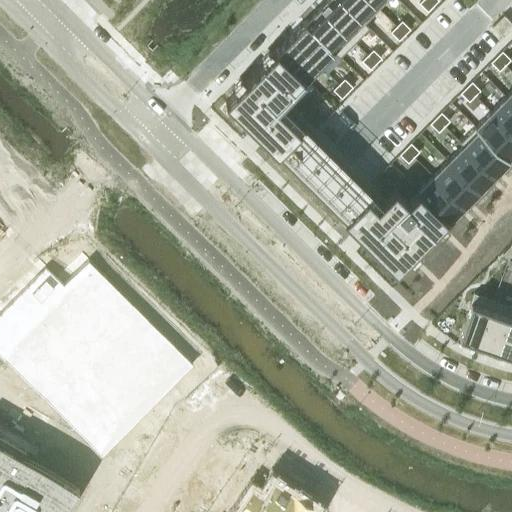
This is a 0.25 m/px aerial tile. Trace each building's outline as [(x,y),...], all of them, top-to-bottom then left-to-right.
[(341,0),(323,0),(318,6),(354,41),(369,26),(362,19),(361,20),(341,0)] [(370,0),(341,0),(361,20),(362,19),(376,5),(370,0)] [(428,0),(419,0),(418,1),(427,10),(433,4),(428,0)] [(318,6),(304,20),(333,49),(332,50),(339,56),(354,41),(318,6)] [(503,14),(492,25),(500,33),(511,22),(503,14)] [(401,19),(395,25),(404,33),(409,27),(401,19)] [(304,20),(289,35),(318,63),(332,50),(333,49),(304,20)] [(395,25),(390,30),(398,39),(404,33),(395,25)] [(289,35),(275,49),(304,78),(318,63),(289,35)] [(372,48),(367,54),(375,62),(381,56),(372,48)] [(275,49),(224,100),(395,269),(445,219),(416,190),(407,199),(394,186),(376,204),(277,105),(304,78),(275,49)] [(501,49),(496,55),(504,63),(510,58),(501,49)] [(367,54),(361,59),(369,68),(375,62),(367,54)] [(496,55),(490,61),(499,69),(504,63),(496,55)] [(344,77),(338,83),(346,91),(352,85),(344,77)] [(474,77),(465,86),(471,91),(480,83),(474,77)] [(338,83),(332,89),(341,97),(346,91),(338,83)] [(465,86),(457,94),(463,100),(471,91),(465,86)] [(511,101),(505,95),(490,110),(511,131),(511,101)] [(475,125),(506,157),(507,156),(511,150),(511,131),(490,110),(475,125)] [(441,111),(435,116),(443,125),(449,119),(441,111)] [(435,116),(429,122),(438,130),(443,125),(435,116)] [(475,124),(458,141),(462,144),(462,143),(494,175),(510,159),(507,156),(506,157),(475,125),(475,124)] [(410,141),(404,147),(413,155),(418,150),(410,141)] [(462,144),(447,159),(478,190),(480,188),(483,191),(490,185),(487,182),(494,175),(462,143),(462,144)] [(404,147),(399,153),(407,161),(413,155),(404,147)] [(447,159),(432,174),(463,205),(478,190),(447,159)] [(432,174),(417,189),(448,221),(450,219),(453,222),(459,215),(456,212),(463,205),(432,174)] [(511,245),(510,244),(502,253),(507,258),(511,252),(511,245)] [(37,276),(0,313),(0,375),(90,466),(107,449),(117,439),(185,371),(80,265),(53,292),(37,276)] [(473,292),(458,336),(477,342),(492,299),(473,292)] [(492,299),(477,342),(495,349),(511,305),(492,299)] [(511,305),(495,349),(511,354),(511,305)] [(0,430),(0,511),(69,511),(82,490),(9,445),(13,439),(0,430)] [(247,480),(233,503),(244,511),(247,507),(254,511),(269,511),(288,482),(287,481),(268,469),(257,487),(247,480)] [(288,482),(269,511),(297,511),(309,493),(288,480),(287,481),(288,482)]
